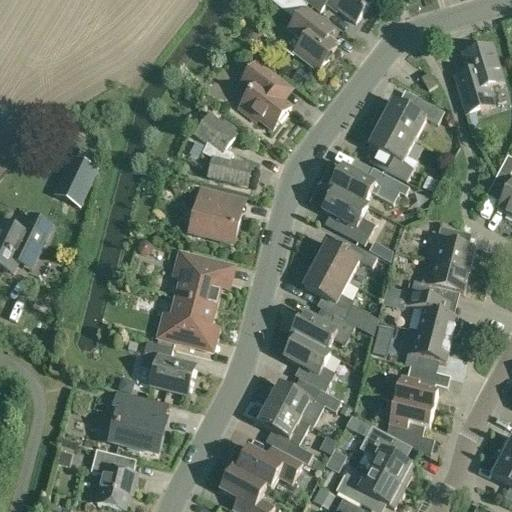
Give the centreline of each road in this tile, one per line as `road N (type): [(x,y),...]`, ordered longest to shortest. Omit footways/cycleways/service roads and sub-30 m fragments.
road 1 (residential): [(168,511),(243,372),(306,157),(411,31),(511,0)]
road 2 (residential): [(438,511),(475,418),(511,357)]
road 3 (residential): [(16,511),(37,418),(35,390),(0,359)]
